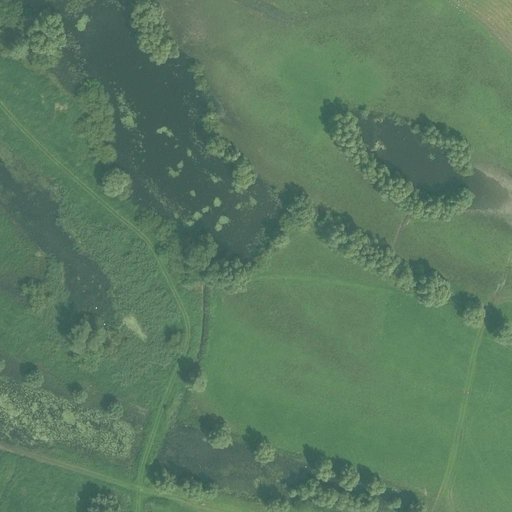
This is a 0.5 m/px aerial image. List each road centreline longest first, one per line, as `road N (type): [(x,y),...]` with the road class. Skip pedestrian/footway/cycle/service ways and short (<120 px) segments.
road 1 (track): [(0,102),(146,237),(191,325),(134,486),(134,511)]
road 2 (track): [(134,486),(0,444)]
